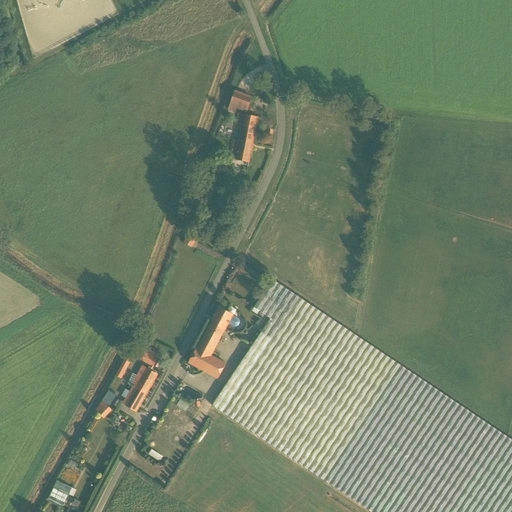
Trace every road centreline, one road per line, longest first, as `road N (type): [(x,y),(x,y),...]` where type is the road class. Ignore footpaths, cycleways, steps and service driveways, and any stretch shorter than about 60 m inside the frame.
road 1 (unclassified): [(97,511),(276,157),(281,107),(245,0)]
road 2 (track): [(0,242),(69,288),(184,345)]
